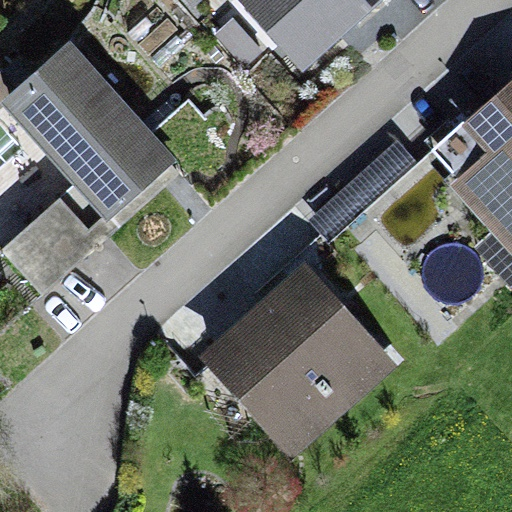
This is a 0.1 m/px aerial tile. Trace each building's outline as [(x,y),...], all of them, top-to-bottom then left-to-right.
[(368,0),(251,0),(249,2),(303,60),(368,0)] [(12,102),(108,210),(167,158),(71,50),(12,102)] [(511,88),(461,135),(478,153),(455,175),(499,223),(471,249),(511,293),(511,88)] [(0,254),(40,299),(98,246),(57,200),(0,251),(0,254)] [(384,357),(304,268),(213,349),(294,438),(384,357)]
